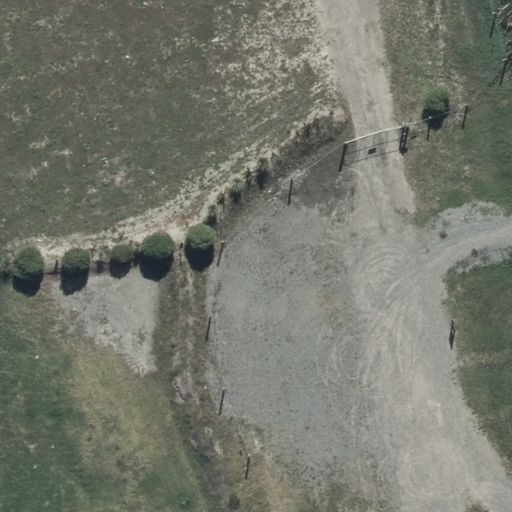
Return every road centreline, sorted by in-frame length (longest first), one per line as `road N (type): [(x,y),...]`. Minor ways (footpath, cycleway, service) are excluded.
road 1 (track): [(433,511),(327,0)]
road 2 (track): [(511,502),(411,404)]
